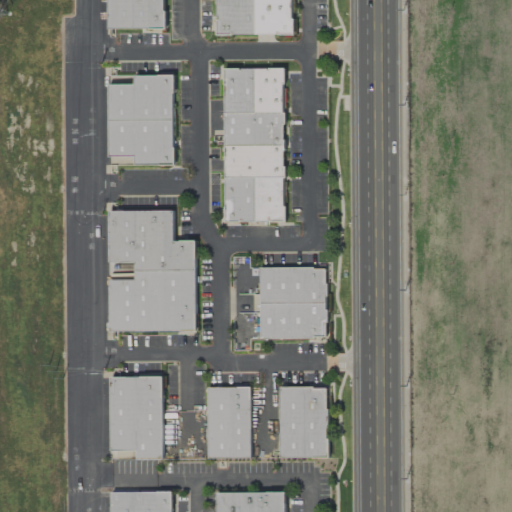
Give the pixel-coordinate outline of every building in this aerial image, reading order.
[(108,0),(108,29),(165,29),(165,11),(163,11),(163,0),(108,0)] [(254,0),(216,0),(216,35),(255,35),(254,0)] [(293,0),(293,19),(293,34),(255,35),(254,0),(293,0)] [(224,69),(254,69),(254,113),(224,114),(224,69)] [(254,69),(284,69),(284,84),(282,84),(282,113),(254,113),(254,69)] [(109,76),(174,75),(174,93),(172,93),(172,120),(109,120),(109,76)] [(282,113),(285,113),(285,124),(283,124),(283,140),(285,140),(285,145),(225,146),(224,114),(254,113),(282,113)] [(109,120),(109,165),(174,165),(174,147),(173,147),(172,120),(109,120)] [(225,146),(225,178),(255,178),(283,178),(285,178),(285,166),(283,166),(283,150),(285,150),(285,145),(225,146)] [(225,178),(225,222),(255,222),(255,178),(225,178)] [(255,178),(283,178),(283,206),(286,206),(286,222),(255,222),(255,178)] [(109,211),(173,211),(173,242),(195,242),(195,271),(135,271),(135,263),(110,263),(109,211)] [(260,268),(314,268),(314,269),(326,269),(326,284),(327,284),(327,296),(325,296),(325,303),(260,303),(260,268)] [(135,271),(135,280),(110,280),(110,332),(196,331),(195,271),(135,271)] [(260,303),(261,339),(314,338),(314,337),(326,337),(326,321),(327,321),(327,310),(326,310),(325,303),(260,303)] [(111,378),(162,377),(163,459),(137,459),(137,450),(111,451),(111,378)] [(208,388),(250,387),(251,458),(209,458),(208,388)] [(280,387),(281,458),(329,458),(329,439),(327,439),(326,427),(328,427),(328,410),(327,410),(327,388),(313,388),(313,387),(280,387)] [(111,511),(111,492),(172,492),(172,511),(111,511)] [(217,511),(217,493),(285,492),(285,511),(217,511)]
